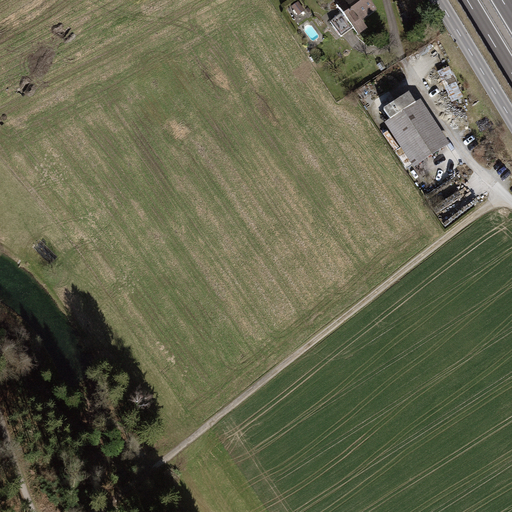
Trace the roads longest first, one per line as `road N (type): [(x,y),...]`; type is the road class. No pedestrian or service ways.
road 1 (track): [(501,194),(98,511)]
road 2 (tertiary): [(511,119),(438,0)]
